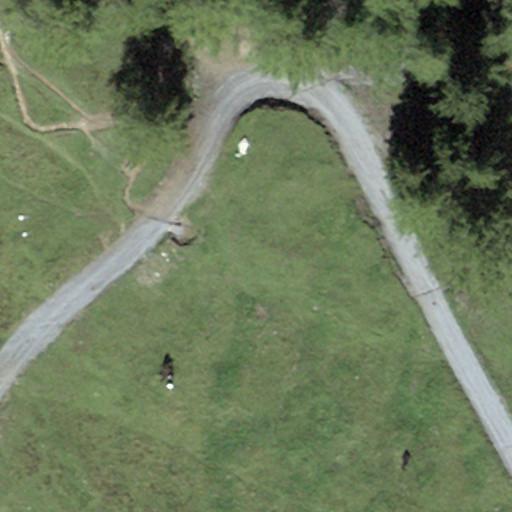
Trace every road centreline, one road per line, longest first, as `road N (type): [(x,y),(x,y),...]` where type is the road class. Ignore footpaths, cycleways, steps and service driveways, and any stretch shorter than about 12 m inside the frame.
road 1 (track): [(234,79),(281,79),(328,114),(511,456)]
road 2 (track): [(0,393),(33,343),(176,198),(234,79)]
